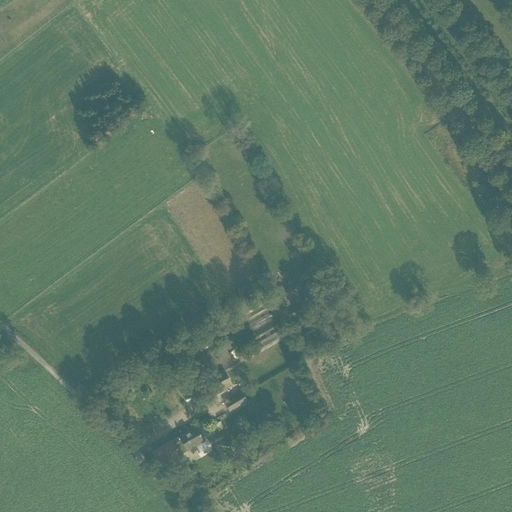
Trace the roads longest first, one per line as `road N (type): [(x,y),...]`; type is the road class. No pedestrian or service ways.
road 1 (unclassified): [(511,173),(374,0)]
road 2 (unclassified): [(142,457),(0,329)]
